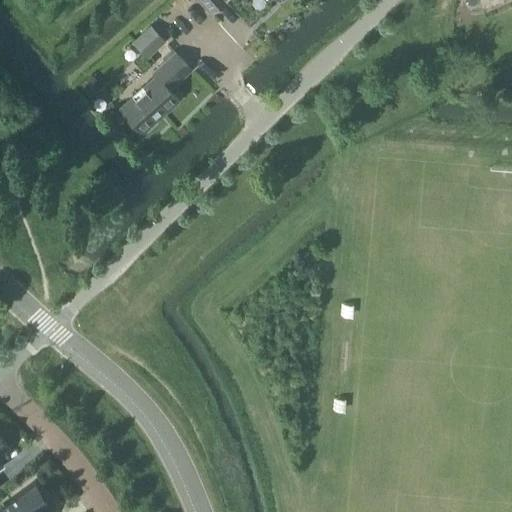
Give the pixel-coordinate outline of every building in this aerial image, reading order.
[(201,0),(212,12),(224,1),(223,0),(201,0)] [(150,26),(133,42),(146,56),(164,40),(150,26)] [(121,108),(141,131),(177,98),(169,88),(190,69),(175,53),(153,73),(156,76),(121,108)] [(352,317),(353,305),(341,304),(340,317),(352,317)] [(344,412),(345,400),(333,399),(332,411),(344,412)] [(1,506),(0,506),(0,511),(37,511),(36,510),(49,501),(35,481),(1,506)]
